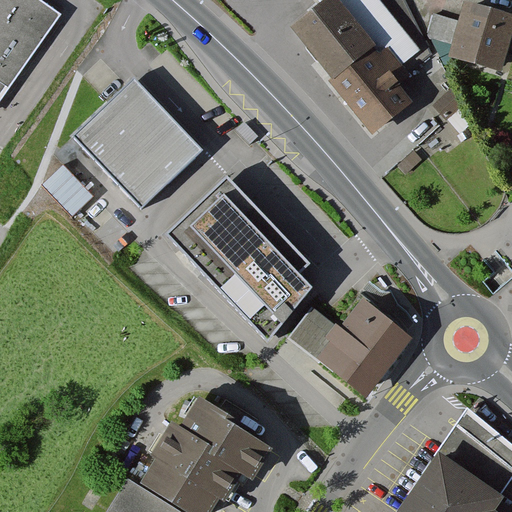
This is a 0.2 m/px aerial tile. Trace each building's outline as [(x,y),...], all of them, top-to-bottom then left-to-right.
[(0,0),(0,103),(60,17),(35,0),(0,0)] [(291,27),(332,79),(410,15),(403,0),(319,0),(321,3),(291,27)] [(452,59),(501,71),(511,26),(511,18),(463,7),(460,19),(439,14),(432,41),(455,46),(452,59)] [(398,83),(431,55),(410,15),(332,79),(330,81),(372,133),(412,100),(398,83)] [(199,156),(128,85),(66,146),(137,217),(199,156)] [(259,139),(245,123),(236,131),(251,147),(259,139)] [(64,162),(43,181),(72,212),(93,193),(64,162)] [(300,269),(215,188),(166,239),(267,335),(303,298),(287,283),(300,269)] [(403,344),(355,308),(309,368),(357,405),(403,344)] [(266,451),(195,406),(177,434),(168,428),(135,480),(128,475),(104,511),(204,511),(228,476),(244,486),(266,451)] [(504,511),(495,506),(511,481),(511,457),(461,419),(396,511),(504,511)]
